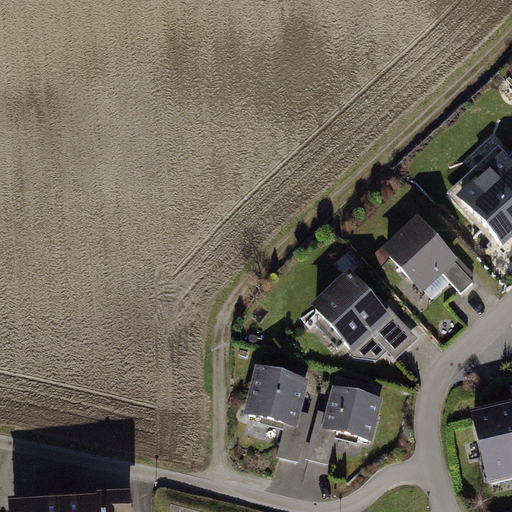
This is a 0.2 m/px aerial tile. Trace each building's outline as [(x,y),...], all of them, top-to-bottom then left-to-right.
[(502,239),(511,229),(511,166),(501,155),(460,194),(502,239)] [(451,270),(414,229),(381,259),(419,300),(451,270)] [(340,360),(384,323),(353,287),(309,325),(340,360)] [(396,363),(423,344),(406,321),(379,339),(396,363)] [(303,386),(260,374),(249,415),(292,427),(303,386)] [(379,404),(334,394),(325,431),(370,442),(379,404)] [(511,413),(475,422),(489,478),(511,472),(511,413)] [(108,511),(108,498),(14,503),(14,511),(108,511)]
